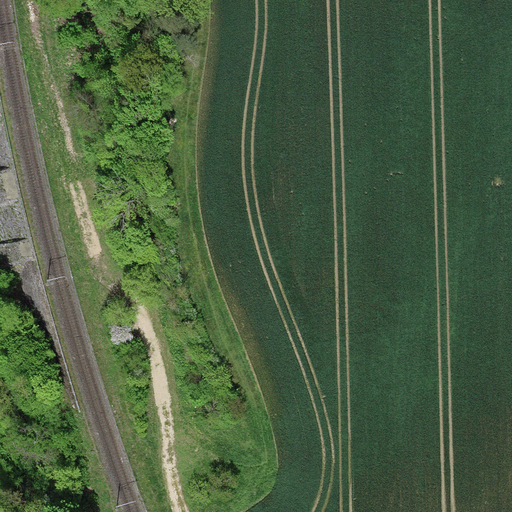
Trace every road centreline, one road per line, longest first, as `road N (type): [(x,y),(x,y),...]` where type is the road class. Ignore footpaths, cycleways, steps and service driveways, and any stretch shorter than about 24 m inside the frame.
road 1 (track): [(184,511),(150,328)]
road 2 (track): [(166,405),(273,483)]
